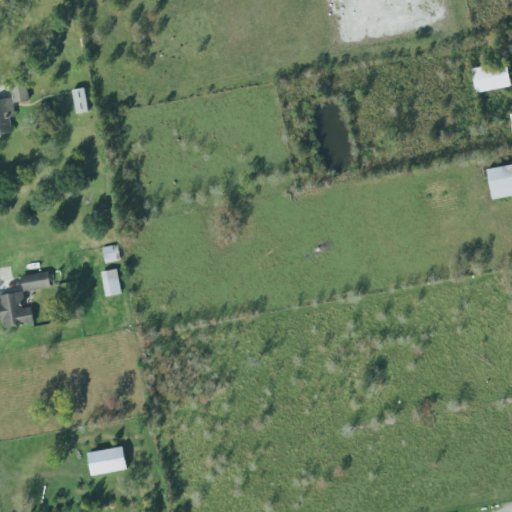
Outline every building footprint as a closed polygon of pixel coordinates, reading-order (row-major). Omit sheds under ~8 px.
[(510,86),(505,63),(471,70),(475,93),(510,86)] [(74,114),(86,113),(84,89),(72,90),(74,114)] [(14,117),(10,98),(0,99),(0,135),(11,134),(8,118),(14,117)] [(490,199),(511,197),(511,166),(487,169),(490,199)] [(118,262),(117,246),(102,248),(104,263),(118,262)] [(100,272),(105,297),(120,294),(116,270),(100,272)] [(49,287),(47,272),(20,277),(22,292),(49,287)] [(0,295),(0,322),(1,329),(32,324),(30,307),(22,309),(20,300),(23,300),(22,292),(0,295)] [(126,470),(122,447),(87,454),(91,476),(126,470)]
